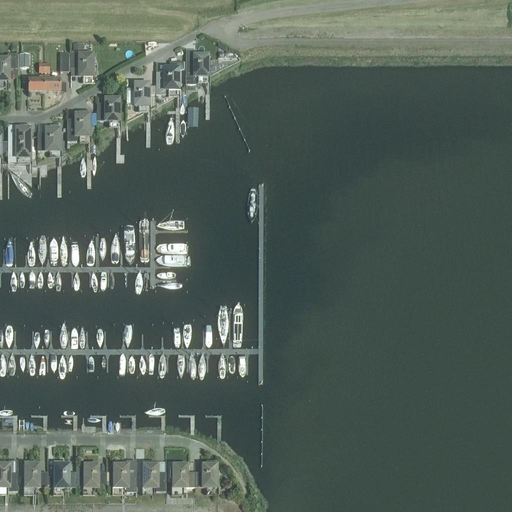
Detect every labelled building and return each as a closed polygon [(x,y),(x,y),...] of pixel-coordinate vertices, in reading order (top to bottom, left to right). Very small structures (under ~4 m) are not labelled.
[(0,83),(8,83),(8,71),(16,71),(16,56),(7,56),(7,62),(0,61),(0,83)] [(28,70),(28,56),(19,56),(18,56),(18,70),(19,70),(28,70)] [(79,79),(92,79),(92,58),(79,58),(79,56),(70,56),(70,71),(79,71),(79,79)] [(207,80),(207,58),(194,58),(194,62),(185,62),(185,87),(195,87),(195,79),(207,80)] [(177,71),(183,71),(183,64),(169,64),(169,71),(164,71),(164,75),(156,75),(156,98),(165,98),(165,92),(177,92),(177,71)] [(28,95),(44,95),(44,80),(39,80),(39,82),(28,82),(28,95)] [(64,85),(60,83),(60,82),(49,82),(49,80),(44,80),(44,95),(60,95),(60,94),(60,93),(64,95),(64,85)] [(135,106),(135,108),(147,108),(147,87),(135,87),(135,91),(126,91),(126,106),(135,106)] [(96,124),(118,124),(118,102),(105,102),(105,106),(97,106),(96,124)] [(67,144),(76,144),(76,139),(88,139),(88,118),(75,118),(75,122),(67,122),(67,144)] [(37,136),(37,154),(58,154),(59,132),(46,132),(46,136),(37,136)] [(29,136),(16,136),(16,143),(8,143),(8,169),(17,169),(17,164),(29,164),(29,136)] [(135,494),(135,493),(135,463),(126,463),(126,468),(114,468),(114,490),(126,490),(126,494),(135,494)] [(8,475),(8,468),(0,468),(0,493),(3,494),(3,490),(8,490),(8,494),(17,494),(17,475),(8,475)] [(47,475),(38,475),(38,468),(25,468),(25,490),(46,490),(47,475)] [(76,475),(67,475),(67,468),(55,468),(55,490),(76,490),(76,475)] [(106,475),(97,475),(97,468),(84,468),(84,490),(106,490),(106,475)] [(165,475),(156,475),(156,468),(144,468),(144,490),(156,490),(156,494),(165,494),(165,475)] [(194,475),(186,475),(186,468),(173,468),(173,490),(173,494),(181,494),(181,490),(194,490),(194,475)] [(194,490),(215,490),(215,468),(203,468),(203,475),(194,475),(194,490)]
